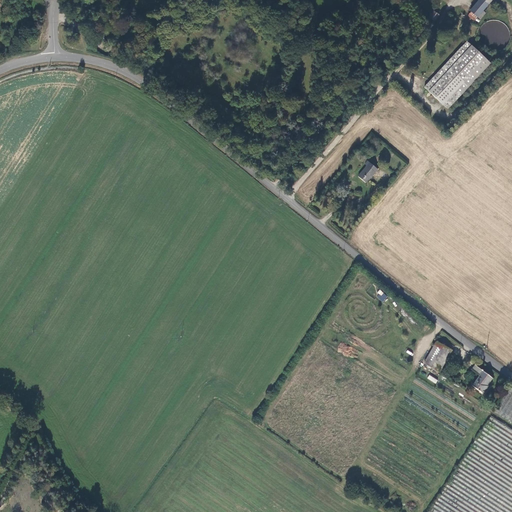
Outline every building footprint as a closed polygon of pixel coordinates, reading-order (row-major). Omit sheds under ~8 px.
[(471,11),(477,17),(482,10),(490,0),(478,0),(470,10),(471,11)] [(482,10),(477,17),(480,19),(485,13),(482,10)] [(432,23),(439,14),(433,11),(427,20),(432,23)] [(471,11),(467,15),(474,20),(477,17),(471,11)] [(489,63),(466,41),(424,86),(447,108),(489,63)] [(369,178),(370,178),(377,170),(366,162),(364,165),(366,166),(357,177),(364,183),(369,178)] [(376,296),(383,302),(388,296),(380,290),(376,296)] [(424,364),(431,367),(442,345),(436,342),(424,364)] [(452,351),(442,345),(431,367),(440,373),(452,351)] [(493,378),(475,365),(472,370),(480,376),(472,386),(483,394),(488,386),(487,386),(493,378)] [(436,384),(438,380),(429,375),(427,378),(436,384)] [(511,396),(503,419),(511,422),(511,396)]
